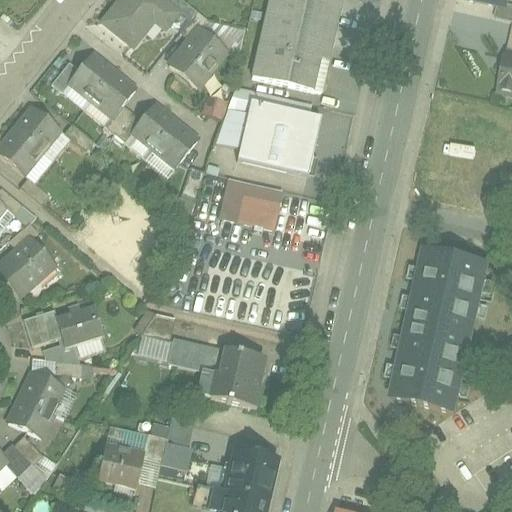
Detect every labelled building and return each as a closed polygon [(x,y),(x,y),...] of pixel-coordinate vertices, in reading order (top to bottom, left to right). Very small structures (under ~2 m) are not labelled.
[(151,0),(99,0),(88,15),(120,40),(151,0)] [(330,0),(259,0),(243,65),(310,82),(330,0)] [(431,80),(511,100),(511,65),(468,55),(475,25),(446,18),(431,80)] [(216,49),(189,26),(150,71),(177,94),(216,49)] [(70,57),(46,88),(90,124),(115,94),(70,57)] [(232,164),(305,177),(316,119),(308,118),(310,106),(228,91),(218,147),(234,150),(232,164)] [(219,121),(224,104),(205,99),(200,116),(219,121)] [(29,106),(0,140),(0,168),(14,180),(57,129),(29,106)] [(480,187),(495,117),(452,108),(437,178),(480,187)] [(144,111),(118,140),(158,176),(184,147),(144,111)] [(272,234),(281,194),(225,181),(216,221),(272,234)] [(0,292),(13,304),(46,266),(13,237),(0,251),(0,292)] [(457,375),(476,270),(416,259),(397,364),(457,375)] [(60,299),(13,310),(21,341),(59,331),(62,345),(93,338),(83,299),(61,304),(60,299)] [(164,362),(170,321),(146,318),(141,359),(164,362)] [(254,407),(266,347),(175,329),(168,363),(219,373),(214,399),(254,407)] [(511,338),(493,351),(511,379),(511,338)] [(0,423),(41,441),(62,389),(18,371),(0,415),(0,423)] [(184,479),(197,417),(173,412),(159,473),(184,479)] [(0,476),(3,473),(13,484),(38,462),(18,439),(0,454),(0,476)] [(252,511),(266,451),(237,444),(221,511),(252,511)] [(145,455),(108,445),(98,485),(134,495),(145,455)] [(334,511),(371,511),(371,510),(336,503),(334,511)]
